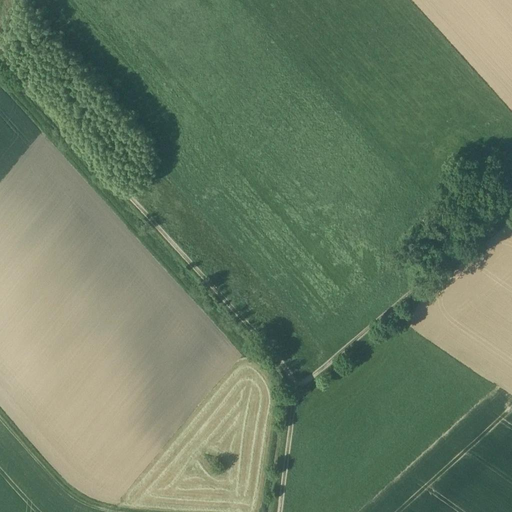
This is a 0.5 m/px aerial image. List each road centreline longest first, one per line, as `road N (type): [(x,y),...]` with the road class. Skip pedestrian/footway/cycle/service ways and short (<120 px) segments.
road 1 (track): [(0,53),(304,389),(511,209)]
road 2 (track): [(113,511),(73,497),(0,411)]
road 3 (track): [(300,386),(280,511)]
